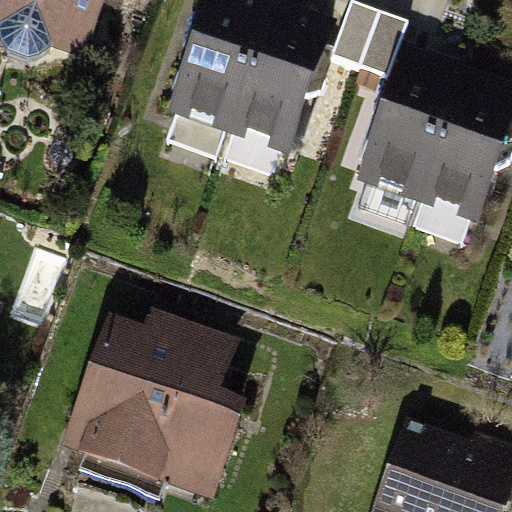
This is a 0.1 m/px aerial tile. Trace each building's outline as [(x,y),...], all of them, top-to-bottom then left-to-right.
[(0,0),(0,43),(7,52),(27,60),(39,57),(47,52),(49,48),(79,60),(105,0),(0,0)] [(208,0),(167,117),(285,159),(334,24),(306,14),(266,0),(208,0)] [(332,59),(387,80),(408,24),(352,3),(332,59)] [(407,51),(358,185),(476,229),(511,127),(511,88),(496,83),(437,61),(407,51)] [(86,395),(64,454),(80,460),(75,474),(160,505),(166,487),(209,503),(243,409),(219,400),(240,343),(146,308),(138,331),(113,322),(86,395)] [(408,424),(375,511),(504,511),(511,492),(511,449),(475,435),(471,447),(408,424)]
